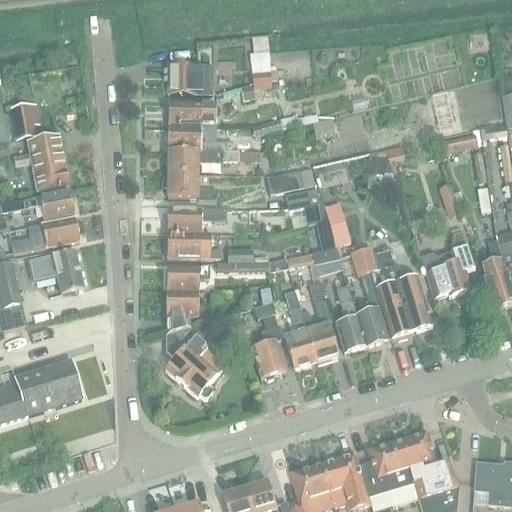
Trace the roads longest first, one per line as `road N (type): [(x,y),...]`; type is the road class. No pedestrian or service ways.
road 1 (residential): [(140,470),(127,423),(102,30)]
road 2 (residential): [(140,470),(459,373)]
road 3 (residential): [(12,508),(140,470)]
